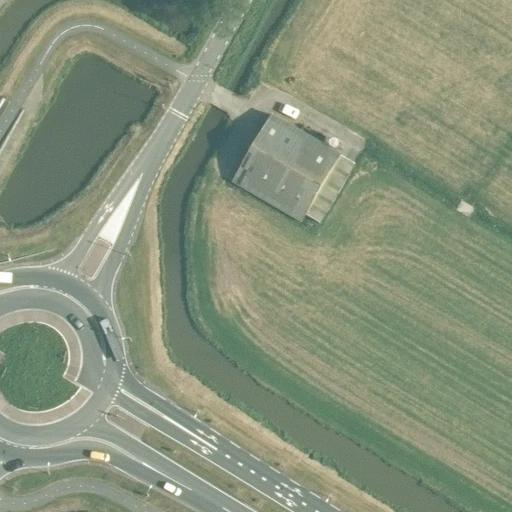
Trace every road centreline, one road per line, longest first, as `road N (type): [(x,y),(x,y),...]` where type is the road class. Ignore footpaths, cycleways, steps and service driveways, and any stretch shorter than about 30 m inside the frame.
road 1 (tertiary): [(123,206),(240,0)]
road 2 (primary): [(7,452),(103,451),(164,474)]
road 3 (primary): [(317,511),(190,432)]
